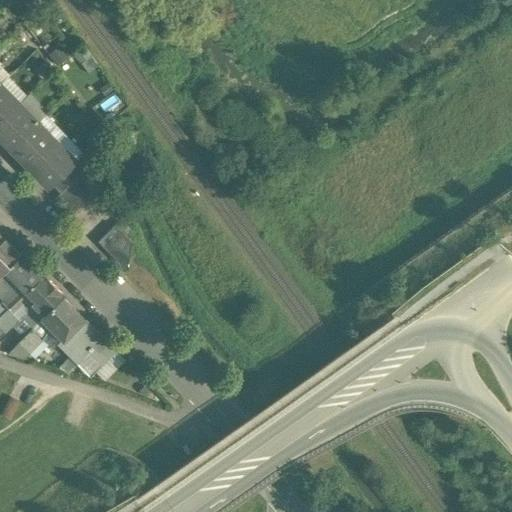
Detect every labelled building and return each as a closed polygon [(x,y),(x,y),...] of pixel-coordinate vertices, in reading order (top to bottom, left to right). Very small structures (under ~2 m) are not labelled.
[(504,69),(511,65),(511,39),(495,47),(504,69)] [(0,85),(0,120),(18,103),(0,85)] [(18,103),(0,120),(0,137),(10,148),(36,122),(18,103)] [(36,122),(10,148),(29,167),(55,142),(36,122)] [(55,142),(29,167),(48,187),(51,184),(74,161),(55,142)] [(74,161),(51,184),(60,193),(72,181),(80,172),(81,173),(86,168),(76,158),(74,161)] [(81,173),(80,172),(72,181),(89,198),(97,190),(81,173)] [(89,198),(72,181),(63,189),(80,206),(89,198)] [(80,206),(63,189),(60,193),(55,198),(72,215),(80,206)] [(132,242),(115,224),(106,233),(129,256),(132,242)] [(129,256),(106,233),(98,241),(126,271),(129,256)] [(2,237),(0,239),(0,274),(2,273),(20,254),(2,236),(2,237)] [(17,289),(2,304),(8,310),(43,274),(22,253),(20,254),(2,273),(17,289)] [(43,274),(8,310),(18,320),(33,305),(44,316),(63,298),(65,296),(43,274)] [(85,320),(63,298),(44,316),(41,319),(41,318),(33,328),(44,338),(43,339),(46,342),(52,347),(60,338),(62,340),(63,341),(85,320)] [(18,320),(8,310),(0,317),(0,322),(8,330),(18,320)] [(85,320),(63,341),(62,340),(58,344),(70,356),(77,362),(89,350),(102,363),(115,350),(85,320)] [(44,338),(33,328),(19,342),(29,352),(32,355),(46,342),(43,339),(44,338)] [(19,342),(8,352),(23,357),(29,352),(19,342)] [(70,356),(58,367),(68,371),(77,362),(70,356)] [(11,396),(1,415),(10,419),(20,401),(11,396)]
